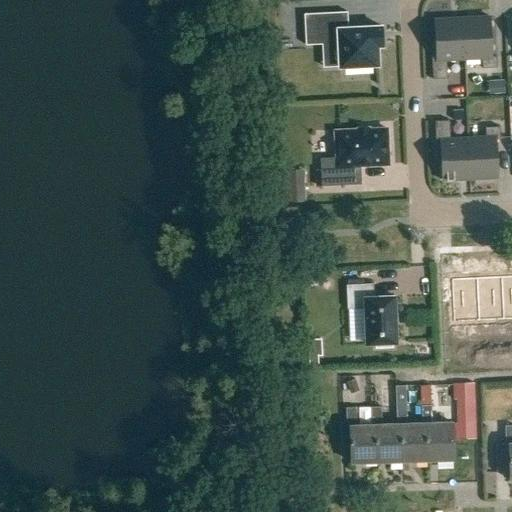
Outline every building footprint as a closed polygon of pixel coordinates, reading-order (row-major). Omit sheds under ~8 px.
[(339,67),(377,65),(376,46),(382,46),(381,27),(348,28),(347,12),(304,14),(305,45),(338,44),(339,67)] [(492,57),(490,17),(462,18),(464,59),(482,59),(482,69),(497,68),(496,57),(492,57)] [(464,59),(462,18),(434,20),(435,42),(431,42),(433,79),(447,79),(446,60),(464,59)] [(470,179),(468,138),(450,139),(449,120),(434,121),(436,159),(441,158),(442,181),(470,179)] [(485,137),(468,138),(470,179),(497,178),(495,138),(500,138),(499,127),(485,127),(485,137)] [(388,165),(386,129),(335,131),(336,166),(320,167),(321,186),(361,185),(360,166),(388,165)] [(285,171),(287,203),(305,202),(304,170),(285,171)] [(511,277),(501,278),(502,316),(511,315),(511,277)] [(501,278),(475,279),(477,317),(502,316),(501,278)] [(475,279),(450,280),(451,319),(477,317),(475,279)] [(373,284),(346,285),(347,309),(364,308),(366,344),(376,343),(376,348),(392,347),(392,343),(398,343),(396,296),(374,297),(373,284)] [(491,357),(480,358),(481,370),(492,369),(491,357)] [(480,358),(469,358),(469,365),(470,371),(481,370),(480,358)] [(355,380),(346,383),(350,394),(359,391),(355,380)] [(474,383),(453,384),(453,400),(474,399),(474,383)] [(406,386),(396,386),(397,424),(400,424),(402,460),(427,459),(425,423),(422,423),(407,423),(406,386)] [(431,405),(422,405),(422,423),(425,423),(427,459),(452,458),(451,422),(432,422),(431,405)] [(382,406),(371,407),(372,424),(375,424),(377,461),(402,460),(400,424),(397,424),(383,424),(382,406)] [(356,407),(346,408),(346,426),(349,426),(351,461),(377,461),(375,424),(372,424),(356,425),(356,407)] [(475,423),(454,423),(455,440),(476,439),(475,423)] [(511,424),(505,425),(506,444),(496,444),(497,472),(510,472),(511,480),(511,479),(511,424)]
